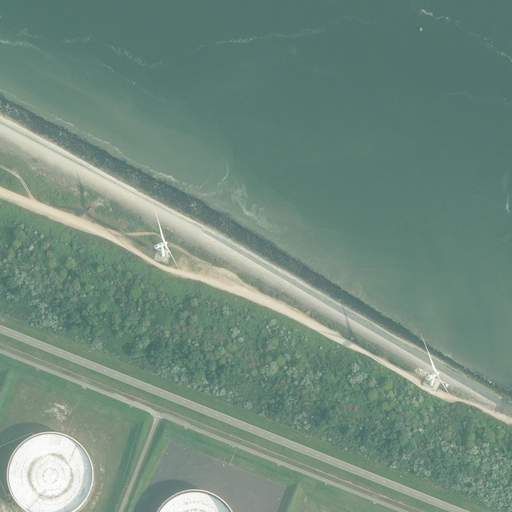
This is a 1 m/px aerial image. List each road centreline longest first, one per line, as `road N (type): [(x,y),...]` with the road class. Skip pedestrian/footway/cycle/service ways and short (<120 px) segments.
road 1 (track): [(0,190),(94,224),(175,273),(252,292),(442,398),(511,421)]
road 2 (track): [(252,292),(165,239),(111,235)]
